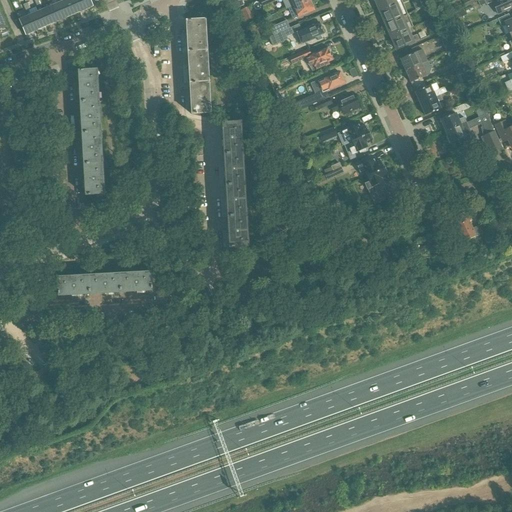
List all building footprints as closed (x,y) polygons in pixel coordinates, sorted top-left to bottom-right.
[(59,20),(70,16),(64,1),(63,0),(60,0),(62,2),(53,6),(59,20)] [(67,0),(64,1),(70,16),(81,11),(76,0),(67,0)] [(76,0),(81,11),(92,6),(89,0),(76,0)] [(244,6),(242,0),(235,3),(237,8),(244,6)] [(308,0),(306,0),(294,5),(288,8),(293,19),(313,10),(308,0)] [(412,38),(410,34),(412,33),(410,29),(413,27),(401,1),(400,0),(373,0),(395,51),(419,41),(417,35),(412,38)] [(419,0),(420,2),(422,7),(427,19),(432,17),(424,0),(419,0)] [(511,0),(483,0),(486,4),(486,5),(492,2),(498,15),(511,8),(511,0)] [(49,4),(49,3),(48,3),(48,1),(41,4),(42,5),(41,6),(40,6),(40,7),(40,8),(41,11),(42,11),(48,25),(59,20),(53,6),(51,3),(49,4)] [(413,4),(416,10),(422,7),(420,2),(413,4)] [(36,30),(48,25),(42,11),(41,11),(40,8),(38,9),(39,12),(30,16),(36,30)] [(0,35),(8,32),(0,13),(0,12),(0,35)] [(36,30),(30,16),(29,13),(27,13),(28,17),(19,21),(25,35),(36,30)] [(509,34),(511,33),(511,32),(511,19),(511,20),(508,14),(497,19),(501,27),(505,26),(509,34)] [(205,19),(186,21),(188,52),(207,51),(205,19)] [(275,35),(290,28),(287,21),(272,27),(275,35)] [(494,21),(488,24),(490,30),(497,27),(494,21)] [(322,29),(319,23),(301,31),(295,33),(300,45),(316,38),(317,38),(316,37),(320,35),(323,34),(321,30),(322,29)] [(293,34),(291,28),(290,28),(275,35),(269,38),(273,46),(288,40),(287,37),(293,34)] [(458,47),(451,32),(440,37),(447,52),(458,47)] [(458,47),(447,52),(454,69),(465,64),(458,47)] [(329,51),(328,48),(306,58),(307,64),(311,68),(312,72),(327,65),(326,63),(333,59),(331,56),(332,56),(333,53),(330,51),(329,51)] [(427,61),(425,57),(422,50),(400,60),(405,70),(427,61)] [(207,51),(188,52),(190,83),(208,82),(207,51)] [(511,52),(500,58),(503,63),(511,59),(511,52)] [(284,60),(287,67),(302,61),(299,53),(284,60)] [(271,65),(268,59),(262,62),(265,68),(271,65)] [(427,61),(405,70),(410,83),(429,75),(432,66),(429,65),(427,61)] [(465,64),(454,69),(461,85),(472,81),(465,64)] [(80,102),(99,101),(97,70),(78,71),(80,102)] [(291,105),(294,112),(325,99),(323,93),(345,84),(340,72),(318,82),(322,91),(317,92),(318,93),(291,105)] [(472,81),(461,85),(468,102),(479,97),(472,81)] [(191,115),(210,113),(208,82),(190,83),(191,115)] [(437,90),(433,92),(430,85),(414,92),(419,104),(440,95),(437,90)] [(440,95),(419,104),(424,117),(441,109),(438,102),(442,100),(440,95)] [(354,96),(330,106),(332,111),(341,107),(344,114),(359,108),(354,96)] [(479,97),(468,102),(471,107),(478,104),(482,103),(479,97)] [(330,98),(320,103),(313,106),(309,108),(312,113),(316,111),(332,103),(330,98)] [(82,133),(101,132),(99,101),(80,102),(82,132),(82,133)] [(488,102),(483,105),(487,114),(492,112),(488,102)] [(464,117),(458,120),(455,113),(440,120),(445,132),(467,123),(464,117)] [(490,124),(486,115),(478,118),(481,123),(482,127),(490,124)] [(467,123),(445,132),(450,144),(458,141),(460,145),(474,139),(469,128),(474,126),(471,121),(467,123)] [(511,148),(511,127),(508,129),(505,121),(494,126),(500,138),(505,136),(511,149),(511,148)] [(243,153),(241,122),(221,123),(223,154),(243,153)] [(351,142),(370,133),(367,127),(365,128),(365,126),(359,128),(358,126),(346,131),(346,130),(342,132),(345,139),(349,137),(351,142)] [(322,143),(337,136),(334,128),(318,134),(322,143)] [(83,165),(102,164),(101,132),(82,133),(82,145),(83,165)] [(494,132),(485,136),(481,138),(483,143),(481,145),(486,156),(493,153),(502,149),(494,132)] [(370,133),(351,142),(354,147),(349,149),(352,156),(357,153),(368,148),(367,146),(372,143),(371,141),(373,140),(370,133)] [(306,139),(303,134),(294,138),(297,143),(306,139)] [(225,185),(245,184),(243,153),(223,154),(225,185)] [(382,162),(381,163),(380,160),(375,162),(374,160),(362,165),(357,167),(360,174),(365,171),(367,176),(385,168),(382,162)] [(341,168),(339,163),(331,167),(333,172),(341,168)] [(102,164),(83,165),(85,196),(104,195),(102,164)] [(344,173),(341,168),(333,172),(336,176),(344,173)] [(385,168),(367,176),(369,182),(365,184),(370,196),(374,205),(390,198),(387,191),(376,196),(375,193),(377,193),(374,187),(384,183),(383,181),(388,178),(387,176),(388,175),(385,168)] [(445,172),(438,175),(442,186),(450,183),(445,172)] [(227,217),(247,215),(245,184),(225,185),(227,217)] [(488,204),(485,205),(466,214),(465,213),(453,219),(459,231),(456,233),(458,237),(461,236),(464,242),(481,234),(478,226),(472,229),(468,220),(474,217),(474,218),(491,211),(488,204)] [(229,249),(249,247),(247,215),(227,217),(229,249)] [(511,225),(506,228),(495,233),(499,241),(506,238),(508,241),(511,240),(511,242),(511,241),(511,225)] [(119,274),(120,293),(152,291),(151,272),(119,274)] [(120,293),(119,274),(87,276),(89,295),(120,293)] [(56,277),(57,296),(89,295),(87,276),(56,277)]
